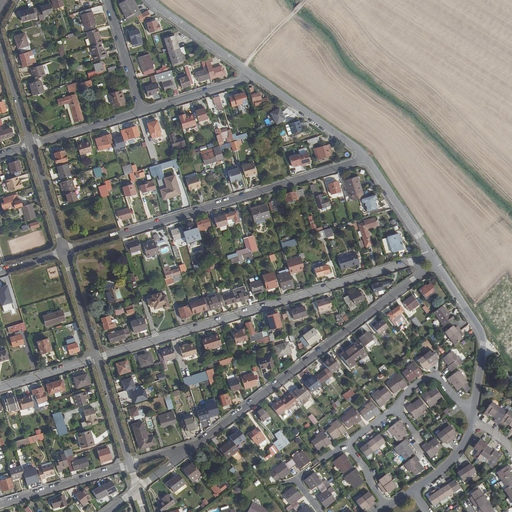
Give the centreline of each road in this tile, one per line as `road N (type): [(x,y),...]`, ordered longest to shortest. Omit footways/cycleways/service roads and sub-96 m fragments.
road 1 (residential): [(410,261),(97,358)]
road 2 (residential): [(65,252),(366,158)]
road 3 (residential): [(421,274),(197,443)]
road 4 (residential): [(436,262),(481,330),(473,408)]
road 5 (residential): [(251,73),(366,158)]
road 6 (residential): [(0,504),(130,464)]
road 7 (residential): [(150,0),(251,73)]
